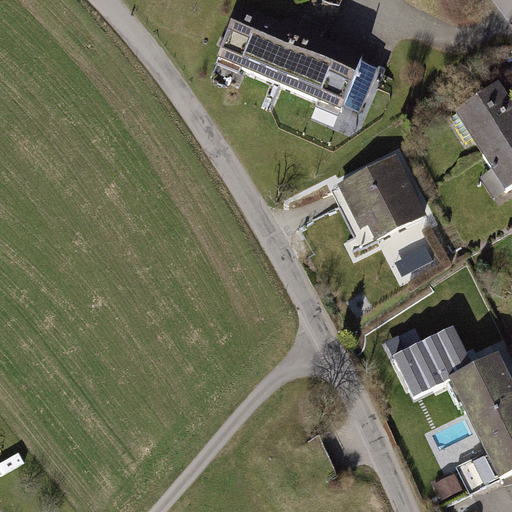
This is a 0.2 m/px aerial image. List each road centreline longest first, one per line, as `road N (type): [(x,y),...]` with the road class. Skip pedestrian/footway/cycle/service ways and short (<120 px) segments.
road 1 (tertiary): [(325,344),(222,157),(98,0)]
road 2 (residential): [(325,344),(282,373),(158,511)]
road 3 (tertiary): [(406,511),(325,344)]
